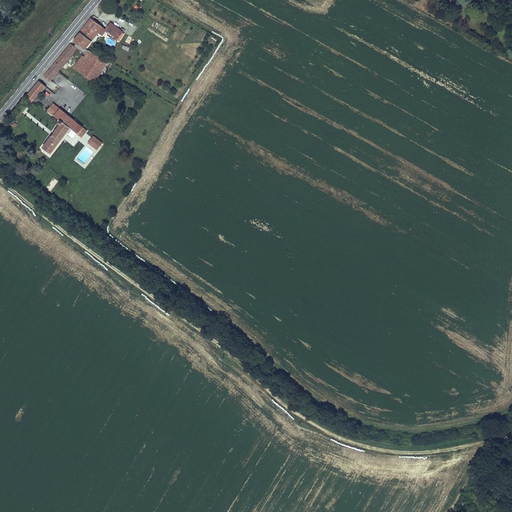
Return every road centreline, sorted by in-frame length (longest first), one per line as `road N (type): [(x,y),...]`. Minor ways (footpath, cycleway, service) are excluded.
road 1 (track): [(0,179),(215,341),(279,401),(331,433),(416,453),(511,434)]
road 2 (secondary): [(0,115),(96,0)]
